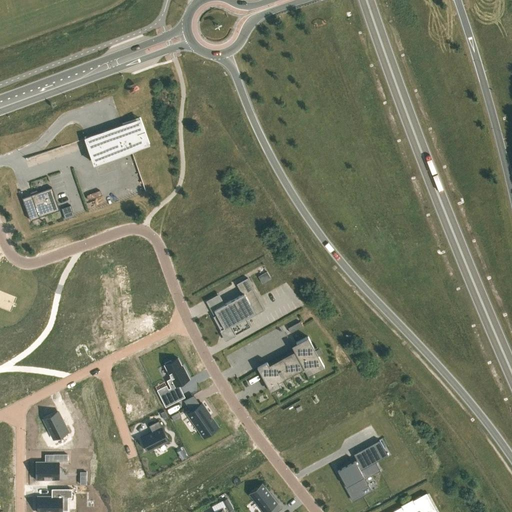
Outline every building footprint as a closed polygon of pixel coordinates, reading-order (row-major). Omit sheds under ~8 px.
[(84,137),(93,164),(149,144),(140,118),(84,137)] [(22,198),(30,220),(59,210),(51,187),(22,198)] [(60,208),(64,219),(74,216),(70,205),(60,208)] [(141,265),(145,264),(144,259),(139,261),(137,255),(115,262),(119,273),(140,265),(141,265)] [(144,275),(149,274),(147,269),(143,271),(141,265),(140,265),(119,273),(123,283),(144,275)] [(262,283),(271,278),(267,271),(258,276),(262,283)] [(81,287),(105,285),(104,273),(80,275),(81,282),(76,283),(76,288),(81,287)] [(144,275),(123,283),(126,293),(152,283),(151,279),(146,280),(144,275)] [(242,294),(214,310),(216,314),(213,316),(220,330),(221,330),(225,335),(229,337),(235,333),(235,334),(250,326),(247,320),(265,310),(247,278),(236,284),(242,294)] [(154,287),(152,283),(126,293),(130,303),(151,295),(151,294),(149,289),(154,287)] [(81,287),(82,293),(76,293),(77,299),(82,298),(106,296),(105,285),(81,287)] [(151,295),(130,303),(133,312),(155,305),(155,304),(153,299),(158,297),(156,293),(151,294),(151,295)] [(82,298),(83,304),(77,304),(78,309),(107,307),(106,296),(82,298)] [(155,305),(133,312),(137,323),(159,315),(156,309),(161,307),(159,303),(155,304),(155,305)] [(78,314),(83,314),(84,319),(84,320),(108,318),(107,307),(78,309),(78,314)] [(84,319),(79,320),(79,325),(84,324),(85,330),(109,328),(108,318),(84,320),(84,319)] [(300,321),(288,328),(290,333),(302,326),(300,321)] [(85,330),(80,331),(80,336),(85,335),(86,342),(110,340),(109,328),(85,330)] [(324,366),(317,354),(322,352),(319,346),(314,348),(308,336),(296,343),(299,348),(295,351),(294,350),(268,364),(267,361),(257,367),(270,391),(280,386),(278,382),(304,368),(304,367),(308,365),(312,373),(324,366)] [(189,379),(182,365),(178,358),(171,361),(170,359),(164,362),(165,364),(164,364),(171,378),(166,380),(171,388),(189,379)] [(128,391),(134,409),(147,405),(141,386),(128,391)] [(72,399),(78,412),(73,415),(76,420),(101,408),(98,402),(99,402),(100,401),(93,388),(93,389),(73,399),(72,399)] [(160,396),(165,407),(174,402),(169,391),(160,396)] [(203,404),(188,413),(203,437),(218,428),(203,404)] [(57,411),(44,418),(54,438),(68,431),(57,411)] [(152,431),(140,437),(147,451),(169,441),(158,420),(149,425),(152,431)] [(356,459),(337,470),(345,484),(344,485),(351,499),(361,494),(359,489),(368,484),(365,479),(379,471),(375,462),(387,455),(379,440),(353,454),(356,459)] [(35,479),(59,479),(59,461),(35,461),(35,479)] [(262,483),(248,494),(262,511),(276,511),(278,511),(274,506),(278,503),(265,486),(262,483)] [(61,511),(61,497),(71,497),(71,488),(51,488),(51,496),(37,496),(37,511),(61,511)] [(390,511),(436,511),(426,493),(390,511)] [(228,511),(232,509),(227,499),(223,501),(228,511)]
